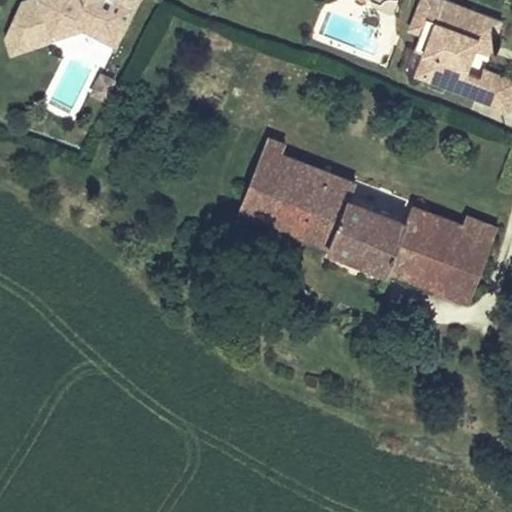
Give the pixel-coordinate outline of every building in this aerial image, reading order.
[(19,29),(33,36),(35,35),(73,24),(78,26),(116,46),(134,10),(114,0),(26,0),(25,0),(16,18),(19,29)] [(428,0),(420,0),(415,13),(422,15),(428,0)] [(480,37),(493,43),(501,21),(448,0),(428,0),(422,15),(427,17),(436,20),(424,52),(433,56),(425,78),(507,110),(511,95),(511,78),(488,70),(484,79),(466,73),(475,49),(480,37)] [(422,15),(415,13),(410,27),(421,32),(427,17),(422,15)] [(436,20),(427,17),(421,32),(415,49),(424,52),(436,20)] [(74,32),(78,26),(73,24),(35,35),(33,36),(19,29),(16,18),(7,37),(11,52),(74,32)] [(493,43),(480,37),(475,49),(489,54),(493,43)] [(433,56),(424,52),(416,74),(425,78),(433,56)] [(101,74),(91,92),(104,99),(113,80),(101,74)] [(357,183),(282,154),(285,144),(268,137),(240,208),(470,300),(497,227),(467,216),(463,225),(413,206),(407,220),(351,198),(357,183)]
